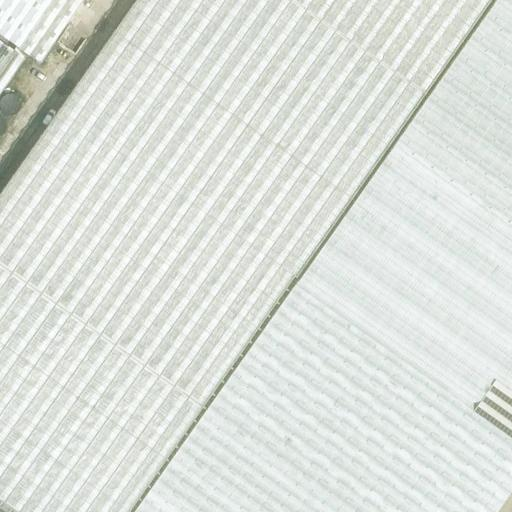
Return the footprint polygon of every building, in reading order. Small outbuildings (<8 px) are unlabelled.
[(0,509),(3,511),(130,511),(295,278),(296,280),(492,0),(138,0),(0,198),(0,509)] [(0,0),(0,37),(16,48),(29,57),(41,66),(55,45),(85,0),(0,0)] [(501,511),(511,498),(511,441),(475,415),(499,382),(511,390),(511,0),(494,0),(296,280),(294,282),(300,286),(297,290),(257,346),(172,465),(138,511),(501,511)] [(0,96),(25,60),(29,57),(16,48),(13,52),(0,43),(0,96)] [(511,390),(499,382),(475,415),(511,441),(511,390)]
